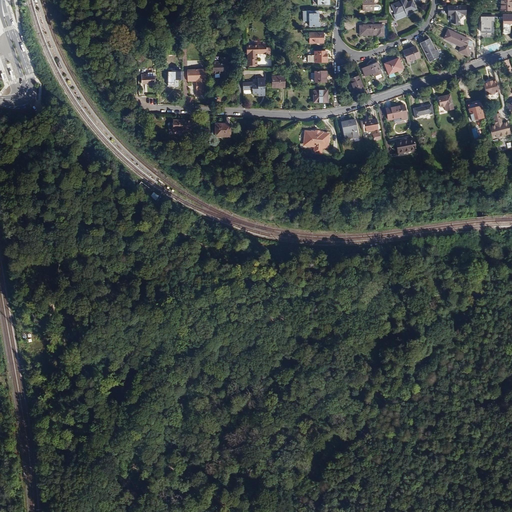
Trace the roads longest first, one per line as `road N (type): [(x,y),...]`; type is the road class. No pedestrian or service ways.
road 1 (track): [(477,279),(457,324),(274,511)]
road 2 (track): [(249,284),(195,234),(155,219),(23,92)]
road 3 (unknown): [(511,272),(484,259),(477,279),(281,323)]
road 4 (residential): [(135,107),(338,111)]
road 5 (track): [(316,511),(316,470),(281,323)]
road 6 (residential): [(338,111),(511,51)]
